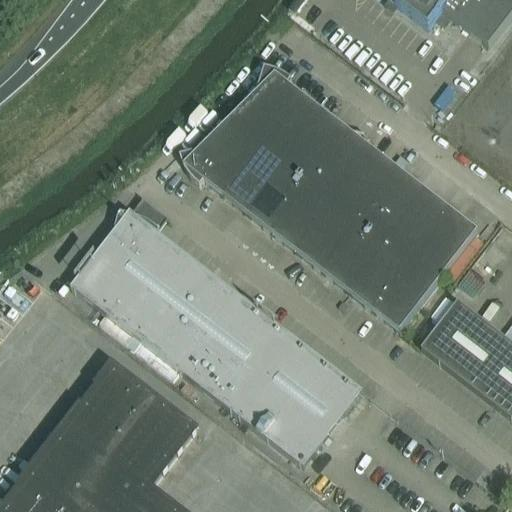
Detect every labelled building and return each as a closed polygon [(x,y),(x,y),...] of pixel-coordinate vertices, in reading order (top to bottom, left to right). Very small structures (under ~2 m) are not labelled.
[(303,0),(289,20),(294,24),(308,35),(312,29),(334,0),(303,0)] [(382,0),(428,35),(442,17),(453,0),(382,0)] [(511,5),(505,0),(453,0),(442,17),(488,52),(511,21),(511,5)] [(286,170),(325,119),(287,90),(291,85),(289,83),(286,81),(283,79),(279,78),(277,77),(274,75),(264,73),(256,99),(229,126),(261,150),(286,170)] [(351,139),(325,119),(286,170),(247,221),(272,241),(311,190),(351,139)] [(221,201),(261,150),(229,126),(199,156),(179,161),(180,165),(182,169),(183,172),(185,176),(187,179),(190,182),(192,185),(195,188),(197,190),(200,192),(204,188),(221,201)] [(376,158),(351,139),(311,190),(337,209),(376,158)] [(247,221),(286,170),(261,150),(221,201),(247,221)] [(401,178),(376,158),(337,209),(362,229),(401,178)] [(427,198),(401,178),(362,229),(387,248),(427,198)] [(297,260),(337,209),(311,190),(272,241),(297,260)] [(452,217),(427,198),(387,248),(413,268),(452,217)] [(168,225),(142,205),(130,221),(119,219),(112,243),(73,294),(72,293),(71,295),(303,474),(304,473),(303,472),(360,398),(155,241),(168,225)] [(387,248),(362,229),(337,209),(297,260),(348,299),(387,248)] [(478,237),(452,217),(413,268),(439,288),(478,237)] [(373,319),(413,268),(387,248),(348,299),(373,319)] [(399,339),(439,288),(413,268),(373,319),(399,339)] [(511,350),(458,308),(421,356),(511,426),(511,350)] [(54,446),(2,511),(172,511),(150,495),(196,436),(112,371),(59,439),(68,447),(64,453),(54,446)] [(68,447),(59,439),(54,446),(64,453),(68,447)]
